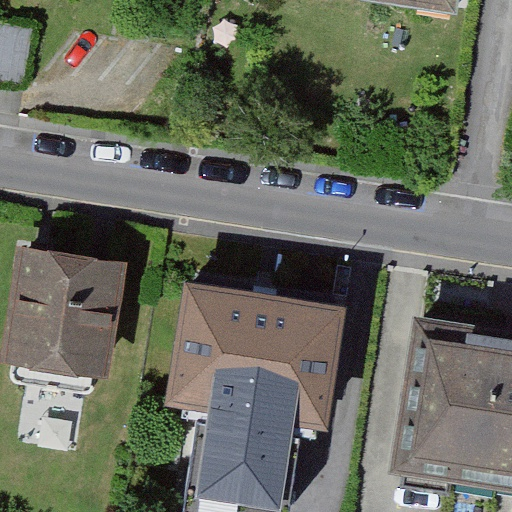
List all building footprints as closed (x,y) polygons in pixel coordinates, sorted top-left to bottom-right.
[(458,0),(399,0),(457,9),(458,0)] [(40,29),(0,22),(0,84),(30,89),(40,29)] [(102,377),(119,270),(19,254),(2,361),(102,377)] [(345,317),(190,293),(173,407),(209,413),(193,511),(285,511),(298,426),(328,431),(345,317)] [(511,511),(511,343),(429,331),(406,481),(451,488),(447,511),(511,511)]
